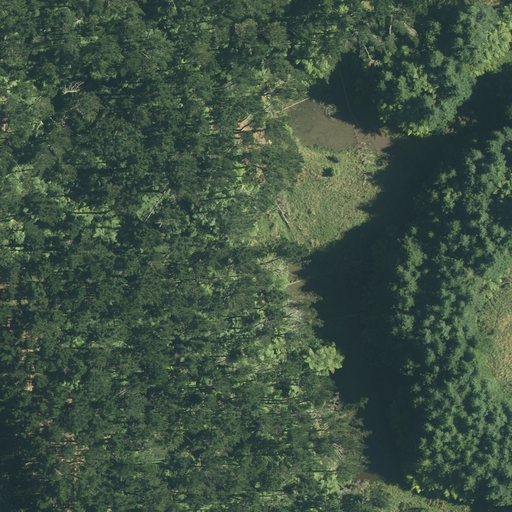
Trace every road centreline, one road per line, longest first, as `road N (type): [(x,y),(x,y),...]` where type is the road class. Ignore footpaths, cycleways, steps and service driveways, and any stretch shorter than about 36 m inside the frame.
road 1 (track): [(358,511),(378,498),(418,494),(467,498),(495,511)]
road 2 (track): [(0,383),(29,511)]
